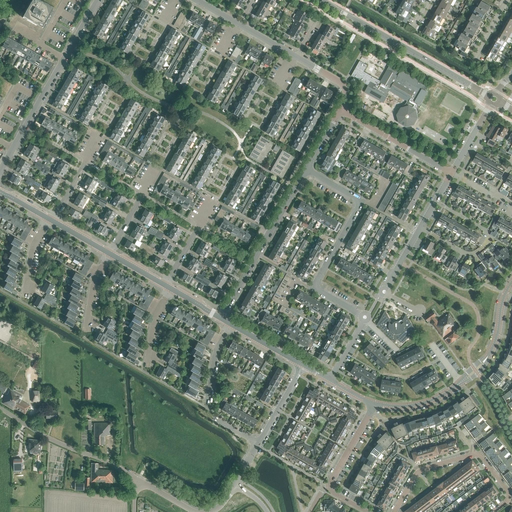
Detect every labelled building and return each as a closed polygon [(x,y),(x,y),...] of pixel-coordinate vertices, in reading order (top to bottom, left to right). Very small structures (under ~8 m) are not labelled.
[(39,26),(41,27),(44,29),(46,24),(44,23),(53,9),(36,0),(32,0),(23,17),(26,18),(28,20),(31,21),(34,23),(36,24),(39,26)] [(241,5),(242,2),(238,0),(232,0),(230,4),(235,7),(236,5),(242,8),(243,6),(241,5)] [(263,2),(271,6),(275,9),(276,8),(274,7),(276,3),(270,0),(267,0),(267,1),(266,0),(264,0),(263,0),(263,1),(263,2)] [(401,0),(398,6),(400,7),(408,12),(410,13),(412,10),(410,9),(411,8),(410,7),(411,5),(403,0),(402,0),(401,0)] [(119,6),(111,1),(108,7),(116,11),(119,6)] [(437,3),(436,6),(438,7),(448,13),(451,6),(450,6),(442,1),(440,4),(439,3),(439,4),(437,3)] [(257,5),(268,11),(271,6),(263,2),(261,4),(260,4),(259,3),(257,5)] [(491,7),(481,2),(478,8),(486,13),(489,15),(491,12),(490,11),(491,10),(489,9),(491,7)] [(259,9),(257,11),(265,16),(268,11),(257,5),(256,7),(258,8),(259,9)] [(108,7),(105,12),(113,17),(116,11),(108,7)] [(408,12),(400,7),(396,13),(399,15),(397,18),(405,23),(409,17),(408,16),(408,15),(407,14),(408,12)] [(444,19),(448,13),(438,7),(437,10),(436,9),(435,10),(434,9),(432,12),(433,13),(443,19),(444,19)] [(486,13),(478,8),(476,8),(473,14),(482,19),(485,21),(486,18),(485,17),(486,16),(484,15),(486,13)] [(295,14),(304,19),(305,16),(308,18),(309,15),(308,15),(306,14),(298,9),(295,14)] [(141,11),(138,17),(146,21),(149,16),(141,11)] [(256,20),(260,22),(261,21),(261,20),(263,20),(265,21),(268,17),(265,16),(257,11),(256,13),(255,13),(253,12),(252,14),(257,17),(256,18),(256,20)] [(16,24),(18,21),(17,21),(20,15),(15,12),(10,20),(16,24)] [(110,22),(113,17),(105,12),(102,18),(110,22)] [(182,22),(181,24),(180,26),(178,29),(178,30),(181,31),(186,22),(193,26),(199,16),(193,13),(189,20),(185,17),(184,18),(183,21),(182,22)] [(439,25),(443,19),(433,13),(432,16),(431,15),(430,16),(429,15),(427,18),(431,20),(439,25)] [(293,19),(295,20),(304,25),(305,23),(303,22),(302,21),(304,19),(295,14),(293,19)] [(470,21),(479,27),(481,27),(483,24),(481,23),(482,22),(481,22),(482,19),(473,14),(469,21),(470,21)] [(193,26),(199,29),(204,19),(199,16),(193,26)] [(143,27),(146,21),(138,17),(135,22),(143,27)] [(107,28),(110,22),(102,18),(99,23),(107,28)] [(293,25),(303,31),(305,29),(303,28),(302,27),(304,25),(295,20),(293,25)] [(440,26),(439,25),(431,20),(429,23),(428,22),(427,23),(426,22),(424,25),(426,26),(435,32),(436,32),(440,26)] [(478,29),(479,27),(470,21),(466,28),(476,33),(478,35),(480,32),(479,31),(479,30),(478,29)] [(140,32),(143,27),(135,22),(132,28),(140,32)] [(207,34),(208,32),(212,34),(216,26),(210,22),(204,32),(207,34)] [(99,23),(96,29),(104,33),(107,28),(99,23)] [(511,33),(511,31),(511,26),(505,23),(504,23),(502,25),(503,26),(502,27),(504,28),(511,33)] [(326,28),(324,31),(332,35),(335,30),(324,24),(323,26),(325,28),(326,28)] [(10,34),(13,29),(7,25),(4,30),(10,34)] [(300,32),(302,33),(303,31),(293,25),(290,30),(298,34),(300,32)] [(431,38),(435,32),(426,26),(424,29),(423,28),(422,29),(421,28),(419,31),(431,38)] [(511,33),(504,28),(502,27),(502,28),(501,28),(499,30),(500,31),(500,32),(508,37),(511,33)] [(136,37),(140,32),(132,28),(129,33),(136,37)] [(462,34),(471,39),(474,41),(476,38),(475,37),(476,36),(474,35),(476,33),(466,28),(462,34)] [(106,34),(104,33),(96,29),(93,34),(100,39),(102,35),(105,37),(106,34)] [(172,29),(168,34),(176,39),(176,38),(180,33),(172,29)] [(287,35),(298,41),(299,38),(297,37),(298,34),(290,30),(287,35)] [(330,40),(332,35),(324,31),(323,33),(322,33),(320,32),(319,34),(327,38),(330,40)] [(497,35),(498,35),(497,37),(505,42),(506,42),(508,37),(500,32),(499,33),(498,33),(497,35)] [(133,43),(136,37),(129,33),(125,38),(133,43)] [(165,40),(173,44),(175,41),(177,42),(179,40),(176,38),(176,39),(168,34),(165,40)] [(315,35),(314,37),(324,43),(327,38),(319,34),(317,36),(315,35)] [(471,39),(462,34),(461,34),(458,40),(459,41),(468,47),(469,47),(471,44),(470,43),(471,42),(469,41),(471,39)] [(12,40),(7,37),(2,47),(6,50),(12,40)] [(322,48),(324,43),(314,37),(312,39),(314,40),(315,41),(314,43),(322,48)] [(496,38),(494,37),(493,39),(494,40),(494,41),(502,46),(505,42),(497,37),(496,37),(496,38)] [(130,48),(133,43),(125,38),(122,44),(130,48)] [(16,43),(12,40),(6,50),(11,52),(16,43)] [(170,50),(170,49),(173,44),(165,40),(162,45),(170,50)] [(459,41),(455,47),(462,51),(459,55),(466,58),(468,55),(467,54),(469,51),(467,50),(468,49),(467,48),(468,47),(459,41)] [(491,45),(491,46),(499,51),(502,46),(494,41),(493,43),(491,42),(490,44),(491,45)] [(193,48),(195,49),(202,54),(205,48),(198,43),(196,42),(193,48)] [(11,52),(15,55),(21,45),(16,43),(11,52)] [(308,47),(313,49),(312,52),(316,55),(318,52),(319,53),(322,48),(314,43),(312,46),(311,45),(310,44),(308,47)] [(127,54),(130,48),(122,44),(119,50),(127,54)] [(25,48),(21,45),(15,55),(20,57),(25,48)] [(170,50),(162,45),(159,50),(167,55),(169,52),(171,53),(172,51),(170,49),(170,50)] [(249,45),(244,54),(246,56),(247,54),(251,56),(255,48),(249,45)] [(489,46),(487,49),(489,49),(488,51),(497,56),(499,51),(491,46),(490,47),(489,46)] [(20,57),(24,60),(29,50),(25,48),(20,57)] [(261,52),(255,48),(251,56),(254,58),(253,60),(255,61),(261,52)] [(191,54),(199,59),(202,54),(195,49),(191,54)] [(34,53),(29,50),(24,60),(28,62),(34,53)] [(159,50),(156,56),(164,60),(167,55),(159,50)] [(498,57),(497,56),(488,51),(487,52),(486,51),(485,53),(486,54),(485,56),(496,62),(498,57)] [(28,62),(33,65),(38,55),(34,53),(28,62)] [(188,60),(196,64),(199,59),(191,54),(188,60)] [(263,65),(264,64),(268,66),(272,58),(266,54),(261,64),(263,65)] [(43,58),(38,55),(33,65),(37,67),(43,58)] [(161,66),(164,60),(156,56),(153,61),(161,66)] [(37,67),(42,70),(47,61),(43,58),(37,67)] [(185,65),(193,70),(196,64),(188,60),(185,65)] [(42,70),(46,73),(52,63),(47,61),(42,70)] [(158,71),(161,66),(153,61),(150,67),(158,71)] [(225,66),(233,71),(236,65),(228,61),(225,66)] [(418,80),(401,70),(400,72),(398,71),(389,66),(380,81),(363,72),(367,65),(360,61),(351,76),(368,86),(364,92),(367,94),(371,96),(372,97),(382,102),(382,103),(384,103),(389,94),(388,94),(390,91),(390,92),(390,91),(407,101),(406,104),(405,104),(405,105),(403,105),(403,108),(401,108),(397,114),(397,115),(397,116),(399,123),(405,127),(406,127),(407,127),(414,125),(417,119),(418,118),(418,117),(417,114),(419,113),(419,112),(418,108),(418,106),(418,104),(420,105),(427,92),(426,92),(428,88),(427,87),(423,85),(422,84),(418,82),(418,80)] [(182,71),(190,75),(193,70),(185,65),(183,64),(182,67),(184,68),(182,71)] [(222,72),(230,76),(233,71),(225,66),(222,72)] [(74,67),(70,73),(78,77),(81,72),(74,67)] [(179,76),(187,81),(190,75),(182,71),(180,69),(177,75),(179,76)] [(227,82),(228,83),(232,77),(230,76),(222,72),(219,77),(227,82)] [(67,78),(75,83),(78,77),(70,73),(67,78)] [(183,86),(187,81),(179,76),(177,75),(175,77),(178,78),(176,82),(174,84),(181,89),(183,86)] [(249,80),(251,81),(259,86),(262,80),(253,75),(249,80)] [(224,87),(227,82),(219,77),(216,83),(224,87)] [(67,78),(64,84),(72,88),(75,83),(67,78)] [(305,87),(307,88),(306,91),(309,93),(315,82),(310,79),(305,87)] [(248,86),(256,91),(259,86),(251,81),(248,86)] [(100,82),(97,88),(105,92),(108,87),(100,82)] [(316,93),(317,93),(321,86),(315,82),(309,93),(315,96),(316,93)] [(213,88),(220,93),(224,87),(216,83),(213,88)] [(69,94),(72,88),(64,84),(61,89),(69,94)] [(245,92),(252,97),(256,91),(248,86),(245,92)] [(105,92),(97,88),(94,93),(102,98),(105,92)] [(220,93),(213,88),(210,94),(217,98),(220,93)] [(66,99),(69,94),(61,89),(58,94),(66,99)] [(329,104),(332,98),(330,97),(333,92),(326,89),(320,99),(329,104)] [(245,92),(241,97),(249,102),(252,97),(245,92)] [(89,98),(91,99),(99,103),(102,98),(94,93),(92,97),(91,96),(89,98)] [(63,104),(66,99),(58,94),(55,100),(63,104)] [(210,94),(206,99),(214,104),(217,98),(210,94)] [(286,94),(283,99),(291,104),(294,98),(286,94)] [(246,107),(249,102),(241,97),(238,103),(246,107)] [(91,99),(88,104),(96,109),(99,103),(91,99)] [(280,105),(288,109),(291,104),(283,99),(280,105)] [(59,110),(63,104),(55,100),(52,106),(59,110)] [(127,105),(135,110),(139,104),(131,100),(127,105)] [(243,113),(246,107),(238,103),(235,108),(243,113)] [(92,114),(96,109),(88,104),(85,110),(92,114)] [(135,110),(127,105),(124,111),(132,115),(134,116),(135,114),(134,113),(135,110)] [(276,110),(285,115),(288,109),(280,105),(276,110)] [(240,119),(243,113),(235,108),(232,114),(240,119)] [(310,114),(318,119),(321,113),(313,109),(310,114)] [(85,110),(81,115),(89,120),(92,114),(85,110)] [(273,116),(281,120),(285,115),(276,110),(273,116)] [(121,116),(129,121),(132,115),(124,111),(121,116)] [(306,120),(314,124),(318,119),(310,114),(306,120)] [(86,125),(89,120),(81,115),(80,118),(78,117),(76,120),(86,125)] [(154,120),(161,125),(165,119),(157,115),(154,120)] [(126,126),(129,121),(121,116),(118,122),(126,126)] [(270,121),(278,126),(281,120),(273,116),(270,121)] [(40,125),(46,128),(50,121),(45,117),(40,125)] [(150,126),(158,130),(161,125),(154,120),(150,126)] [(303,125),(311,130),(314,124),(306,120),(303,125)] [(56,124),(50,121),(46,128),(52,131),(56,124)] [(270,121),(267,127),(275,131),(278,126),(270,121)] [(123,132),(126,126),(118,122),(115,127),(123,132)] [(61,127),(56,124),(52,131),(57,135),(61,127)] [(300,131),(308,135),(311,130),(303,125),(300,131)] [(147,131),(155,136),(158,130),(150,126),(147,131)] [(339,133),(347,138),(349,139),(351,137),(349,135),(350,133),(347,131),(348,129),(343,126),(339,133)] [(496,128),(493,126),(490,131),(498,135),(496,138),(502,141),(505,135),(506,135),(507,133),(508,130),(501,126),(499,128),(496,126),(496,128)] [(67,130),(61,127),(57,135),(63,138),(67,130)] [(120,137),(123,132),(115,127),(112,133),(120,137)] [(277,133),(275,131),(267,127),(266,129),(265,128),(263,132),(264,132),(274,138),(277,133)] [(72,133),(67,130),(63,138),(68,141),(72,133)] [(74,131),(72,133),(68,141),(74,144),(78,136),(75,134),(76,132),(74,131)] [(142,136),(152,141),(155,136),(147,131),(146,134),(144,133),(143,134),(142,136)] [(297,136),(305,141),(308,135),(300,131),(297,136)] [(490,131),(486,137),(490,139),(487,144),(493,147),(496,142),(495,141),(496,138),(498,135),(490,131)] [(195,136),(187,132),(184,137),(192,142),(195,136)] [(116,143),(120,137),(112,133),(108,138),(116,143)] [(336,139),(344,143),(347,138),(339,133),(336,139)] [(141,142),(149,147),(152,141),(142,136),(139,141),(141,142)] [(260,136),(258,140),(270,147),(272,143),(260,136)] [(297,136),(294,142),(302,146),(305,141),(297,136)] [(192,142),(184,137),(181,143),(189,147),(192,142)] [(357,146),(365,151),(370,143),(364,140),(361,138),(358,144),(357,146)] [(333,144),(341,149),(344,143),(336,139),(333,144)] [(268,151),(270,147),(258,140),(256,144),(268,151)] [(146,152),(149,147),(141,142),(138,148),(146,152)] [(299,152),(302,146),(294,142),(291,148),(299,152)] [(186,153),(189,147),(181,143),(178,148),(186,153)] [(218,147),(212,143),(208,151),(210,152),(218,157),(221,151),(217,149),(218,147)] [(375,146),(370,143),(365,151),(364,154),(366,155),(368,152),(371,154),(375,146)] [(30,144),(27,150),(35,154),(37,155),(40,150),(30,144)] [(265,155),(268,151),(256,144),(253,149),(265,155)] [(341,149),(333,144),(330,150),(338,154),(341,149)] [(381,149),(379,148),(375,146),(371,154),(376,157),(381,149)] [(146,152),(138,148),(135,153),(143,158),(146,152)] [(178,148),(175,154),(183,158),(186,153),(178,148)] [(265,155),(253,149),(251,153),(263,160),(265,155)] [(386,153),(381,149),(376,157),(375,159),(378,161),(379,159),(381,160),(380,163),(383,165),(388,157),(385,155),(386,153)] [(35,154),(27,150),(23,155),(34,161),(37,155),(35,154)] [(282,150),(279,155),(292,161),(294,157),(282,150)] [(330,150),(327,155),(335,160),(338,154),(330,150)] [(205,157),(207,158),(215,162),(218,157),(210,152),(208,155),(206,154),(205,157)] [(261,164),(263,160),(251,153),(249,157),(261,164)] [(477,165),(482,156),(477,153),(472,162),(477,165)] [(108,164),(112,157),(107,154),(105,157),(102,162),(103,162),(104,162),(108,164)] [(180,164),(183,158),(175,154),(172,159),(180,164)] [(114,155),(112,157),(108,164),(114,167),(118,160),(119,158),(114,155)] [(277,159),(289,166),(292,161),(279,155),(277,159)] [(337,161),(335,160),(327,155),(324,161),(332,165),(334,166),(337,161)] [(392,156),(387,163),(393,167),(397,159),(392,156)] [(487,159),(482,156),(477,165),(482,167),(487,159)] [(118,160),(114,167),(113,168),(119,171),(119,170),(123,163),(125,160),(119,157),(119,158),(118,160)] [(204,163),(212,168),(215,162),(207,158),(204,163)] [(485,169),(486,170),(491,161),(492,161),(487,158),(487,159),(482,167),(481,169),(484,171),(485,170),(485,169)] [(26,169),(28,171),(31,165),(21,159),(18,165),(26,170),(26,169)] [(176,169),(180,164),(172,159),(168,165),(176,169)] [(275,163),(287,170),(289,166),(277,159),(275,163)] [(397,171),(398,170),(403,162),(397,159),(393,167),(395,168),(394,169),(397,171)] [(58,160),(55,166),(65,172),(69,166),(61,162),(58,160)] [(334,166),(332,165),(324,161),(321,166),(322,167),(321,169),(325,171),(326,169),(330,172),(334,166)] [(486,170),(491,173),(494,167),(496,164),(491,161),(486,170)] [(408,165),(403,162),(398,170),(397,171),(403,174),(406,176),(408,172),(411,167),(408,165)] [(123,163),(119,170),(125,173),(129,166),(123,163)] [(209,173),(212,168),(204,163),(201,169),(209,173)] [(275,163),(272,167),(284,174),(287,170),(275,163)] [(129,166),(125,173),(130,177),(130,176),(132,177),(136,171),(134,170),(131,168),(133,166),(130,164),(129,166)] [(496,164),(494,167),(491,173),(496,175),(501,167),(496,164)] [(26,169),(26,170),(18,165),(14,171),(23,176),(22,178),(26,180),(28,177),(25,176),(28,171),(26,169)] [(168,165),(165,170),(173,175),(176,169),(168,165)] [(252,173),(253,170),(245,165),(242,171),(250,175),(253,177),(254,174),(252,173)] [(55,166),(52,171),(54,172),(54,173),(62,177),(65,172),(55,166)] [(282,178),(284,174),(272,167),(270,172),(282,178)] [(501,167),(496,175),(495,177),(501,180),(502,177),(501,177),(506,170),(501,167)] [(342,179),(348,182),(352,174),(347,171),(348,170),(345,168),(343,172),(340,177),(342,178),(342,179)] [(201,169),(197,174),(206,179),(209,173),(201,169)] [(386,172),(381,169),(378,174),(383,177),(386,172)] [(249,178),(250,175),(242,171),(239,176),(249,182),(251,180),(249,178)] [(416,177),(419,178),(427,183),(430,177),(422,173),(420,176),(418,175),(416,177)] [(202,184),(206,179),(197,174),(194,179),(202,184)] [(352,174),(348,182),(353,185),(358,177),(352,174)] [(9,181),(17,185),(20,180),(12,175),(9,181)] [(358,177),(353,185),(359,188),(365,178),(359,175),(358,177)] [(249,182),(239,176),(236,182),(244,186),(247,181),(249,182)] [(48,179),(47,181),(49,183),(48,183),(57,187),(60,182),(52,177),(50,180),(48,179)] [(89,178),(85,183),(93,188),(96,182),(89,178)] [(366,181),(367,179),(365,178),(359,188),(364,191),(369,183),(366,181)] [(427,183),(419,178),(416,184),(424,189),(427,183)] [(199,190),(202,184),(194,179),(191,185),(199,190)] [(280,185),(272,180),(269,186),(277,190),(278,191),(279,189),(278,188),(279,188),(280,186),(280,185)] [(47,181),(43,187),(45,188),(53,193),(57,187),(48,183),(49,183),(47,181)] [(241,192),(244,186),(236,182),(233,187),(241,192)] [(90,193),(93,188),(85,183),(82,189),(90,193)] [(165,183),(165,184),(163,186),(162,189),(160,193),(159,193),(165,196),(169,189),(166,187),(168,184),(165,183)] [(374,186),(369,183),(364,191),(370,194),(374,186)] [(421,194),(424,189),(416,184),(413,189),(421,194)] [(277,190),(269,186),(266,191),(274,196),(277,190)] [(457,199),(458,197),(463,189),(458,186),(456,191),(454,190),(452,194),(453,195),(453,196),(457,199)] [(238,197),(241,192),(233,187),(230,193),(238,197)] [(165,196),(170,199),(174,192),(169,189),(165,196)] [(413,189),(409,195),(417,200),(421,194),(413,189)] [(458,197),(463,200),(468,191),(463,189),(458,197)] [(175,191),(174,192),(170,199),(170,200),(175,203),(176,202),(180,195),(181,194),(180,193),(180,192),(177,190),(176,191),(175,191)] [(40,198),(48,203),(51,197),(40,191),(37,196),(40,198)] [(274,196),(266,191),(263,197),(271,201),(272,200),(272,199),(273,199),(274,197),(273,196),(274,196)] [(473,194),(468,191),(463,200),(468,203),(473,194)] [(80,193),(77,199),(84,203),(88,198),(80,193)] [(230,193),(227,198),(235,203),(238,197),(230,193)] [(114,199),(114,200),(122,204),(125,198),(117,194),(114,199)] [(477,197),(473,194),(468,203),(472,205),(477,197)] [(181,205),(185,198),(180,195),(176,202),(181,205)] [(414,205),(417,200),(409,195),(406,200),(414,205)] [(186,210),(187,209),(191,202),(192,199),(189,197),(187,196),(185,198),(181,205),(183,207),(186,210)] [(263,197),(260,202),(267,207),(271,201),(263,197)] [(476,209),(477,208),(482,199),(477,197),(472,205),(472,207),(476,209)] [(119,210),(122,204),(114,200),(114,199),(112,198),(109,204),(111,205),(119,210)] [(232,208),(235,203),(227,198),(224,204),(232,208)] [(81,209),(84,203),(77,199),(73,204),(81,209)] [(487,202),(482,199),(477,208),(482,211),(487,202)] [(403,206),(411,210),(414,205),(406,200),(405,204),(402,202),(401,205),(403,206)] [(487,201),(487,202),(482,211),(487,213),(491,205),(492,204),(487,201)] [(264,212),(267,207),(260,202),(256,207),(264,212)] [(301,202),(297,210),(302,213),(306,205),(301,202)] [(312,208),(306,205),(302,213),(307,216),(312,208)] [(487,213),(491,216),(496,207),(491,205),(487,213)] [(403,206),(400,211),(408,216),(411,210),(403,206)] [(2,208),(0,210),(0,216),(2,218),(8,208),(6,207),(4,209),(2,208)] [(261,217),(264,212),(256,207),(253,213),(261,217)] [(368,209),(365,214),(373,219),(376,213),(377,211),(369,207),(368,209)] [(2,218),(8,221),(12,214),(10,212),(10,210),(8,208),(2,218)] [(307,216),(312,219),(317,211),(312,208),(307,216)] [(77,215),(78,213),(71,209),(68,214),(75,219),(77,219),(78,219),(79,217),(79,216),(77,215)] [(108,209),(105,215),(113,219),(116,214),(108,209)] [(153,214),(145,210),(142,215),(150,220),(153,214)] [(322,214),(317,211),(312,219),(317,221),(322,214)] [(405,222),(408,216),(400,211),(398,215),(396,213),(395,216),(405,222)] [(14,215),(12,214),(8,221),(13,224),(18,214),(16,213),(14,215)] [(258,223),(261,217),(253,213),(250,219),(258,223)] [(20,215),(18,214),(13,224),(18,227),(22,220),(20,218),(20,215)] [(327,216),(322,214),(317,221),(323,224),(327,216)] [(373,219),(365,214),(362,219),(370,224),(373,219)] [(441,228),(442,226),(443,223),(447,217),(442,214),(439,219),(438,219),(436,222),(438,222),(436,226),(441,228)] [(110,225),(113,219),(105,215),(102,220),(110,225)] [(147,226),(150,220),(142,215),(139,221),(147,226)] [(332,219),(327,216),(323,224),(328,227),(332,219)] [(219,227),(225,230),(229,223),(230,222),(227,220),(226,219),(224,217),(219,227)] [(447,217),(443,223),(442,226),(447,229),(452,220),(447,217)] [(500,229),(504,222),(505,220),(500,218),(498,220),(496,219),(493,225),(500,229)] [(25,228),(26,225),(29,220),(27,219),(25,221),(22,220),(18,227),(23,230),(25,228)] [(290,222),(289,221),(286,226),(294,231),(297,226),(295,224),(296,223),(297,222),(296,222),(297,222),(292,219),(291,220),(290,222)] [(335,221),(332,219),(328,227),(333,230),(337,232),(341,224),(335,221)] [(362,219),(359,225),(367,229),(369,230),(372,225),(370,224),(362,219)] [(447,229),(451,231),(457,222),(452,219),(452,220),(447,229)] [(505,220),(504,222),(500,229),(504,232),(509,223),(505,220)] [(451,231),(456,234),(461,225),(456,223),(457,222),(451,231)] [(234,226),(229,223),(225,230),(230,233),(234,226)] [(394,223),(391,229),(399,233),(402,228),(394,223)] [(107,229),(99,225),(96,230),(104,235),(107,229)] [(136,225),(133,231),(141,235),(143,236),(146,231),(144,230),(136,225)] [(168,230),(171,232),(179,236),(182,231),(174,226),(171,225),(168,230)] [(359,225),(356,230),(364,234),(367,229),(359,225)] [(466,228),(461,225),(456,234),(461,237),(463,233),(466,228)] [(240,229),(234,226),(230,233),(236,236),(240,229)] [(294,231),(286,226),(283,232),(291,236),(294,231)] [(241,227),(240,229),(236,236),(241,239),(245,232),(243,231),(244,228),(241,227)] [(466,228),(463,233),(461,237),(465,239),(470,231),(466,228)] [(399,233),(391,229),(388,234),(396,239),(399,233)] [(248,234),(249,231),(247,230),(245,232),(241,239),(247,243),(248,240),(250,241),(253,237),(251,236),(251,235),(248,234)] [(361,239),(364,234),(356,230),(353,235),(361,239)] [(138,241),(141,235),(133,231),(130,236),(137,240),(135,243),(140,245),(142,243),(138,241)] [(465,239),(470,242),(475,233),(470,231),(465,239)] [(175,242),(179,236),(171,232),(167,237),(175,242)] [(283,232),(280,237),(288,241),(291,236),(283,232)] [(480,235),(476,233),(475,232),(475,233),(470,242),(475,245),(480,235)] [(388,234),(385,239),(393,244),(396,239),(388,234)] [(328,240),(323,237),(322,237),(319,235),(319,236),(318,237),(319,237),(319,238),(316,243),(324,248),(327,243),(326,242),(327,241),(328,240)] [(353,235),(350,240),(358,245),(361,239),(353,235)] [(52,237),(48,244),(53,247),(59,237),(57,236),(55,238),(52,237)] [(61,238),(59,237),(53,247),(58,250),(63,242),(60,241),(61,238)] [(285,247),(288,241),(280,237),(277,242),(285,247)] [(13,245),(21,250),(23,251),(24,248),(20,246),(22,242),(14,238),(11,243),(9,242),(8,243),(13,245)] [(385,239),(382,245),(390,249),(393,244),(385,239)] [(127,241),(126,240),(125,242),(126,243),(124,246),(124,247),(132,251),(134,248),(136,249),(138,247),(139,247),(140,245),(135,243),(134,245),(127,241)] [(355,250),(358,245),(350,240),(346,248),(352,252),(356,253),(357,251),(355,250)] [(434,243),(428,240),(425,246),(423,245),(420,249),(422,250),(432,256),(435,250),(431,248),(434,243)] [(173,246),(165,241),(162,247),(170,252),(173,246)] [(65,244),(63,242),(58,250),(63,253),(69,243),(67,242),(65,244)] [(202,242),(198,247),(206,252),(210,246),(202,242)] [(282,252),(285,247),(277,242),(274,247),(282,252)] [(63,253),(69,256),(73,248),(71,247),(71,244),(69,243),(63,253)] [(313,249),(321,253),(324,248),(316,243),(316,244),(314,243),(313,245),(314,246),(313,249)] [(390,249),(382,245),(380,244),(377,249),(379,250),(387,254),(390,249)] [(10,250),(7,249),(7,250),(11,252),(20,257),(22,258),(23,256),(19,253),(21,250),(13,245),(10,250)] [(170,252),(162,247),(159,245),(156,251),(166,257),(170,252)] [(203,257),(206,252),(198,247),(195,253),(203,257)] [(279,257),(282,252),(274,247),(271,253),(279,257)] [(446,250),(440,247),(434,257),(444,263),(447,257),(443,254),(446,250)] [(76,250),(73,248),(69,256),(74,259),(80,249),(78,248),(76,250)] [(504,249),(503,248),(501,250),(499,248),(493,253),(498,259),(501,257),(504,260),(509,256),(508,254),(509,252),(509,251),(507,249),(506,248),(504,249)] [(80,249),(74,259),(79,262),(83,254),(81,253),(82,250),(80,249)] [(310,254),(318,258),(321,253),(313,249),(310,254)] [(384,260),(387,254),(379,250),(376,255),(384,260)] [(18,260),(20,257),(11,252),(8,258),(6,256),(6,257),(10,260),(18,265),(20,266),(22,263),(18,260)] [(276,263),(279,257),(271,253),(268,258),(276,263)] [(79,262),(84,265),(86,263),(88,260),(90,255),(88,254),(86,256),(83,254),(79,262)] [(318,258),(310,254),(307,259),(315,264),(318,258)] [(384,260),(376,255),(374,254),(370,261),(370,262),(373,263),(373,264),(378,266),(380,264),(381,265),(384,260)] [(491,266),(493,269),(499,265),(492,256),(491,255),(489,257),(486,259),(485,258),(482,260),(482,261),(488,268),(491,266)] [(455,263),(458,259),(451,256),(445,266),(452,269),(455,271),(458,265),(455,263)] [(156,257),(153,263),(161,267),(164,262),(156,257)] [(193,257),(190,263),(198,268),(199,269),(201,270),(202,267),(199,265),(201,262),(193,257)] [(236,262),(228,257),(225,263),(233,267),(236,262)] [(347,262),(341,258),(337,266),(342,269),(347,262)] [(307,259),(304,264),(312,269),(315,264),(307,259)] [(7,265),(5,264),(4,265),(9,267),(17,272),(19,273),(21,270),(16,268),(18,265),(10,260),(7,265)] [(347,262),(342,269),(347,272),(352,264),(347,262)] [(353,262),(352,264),(347,272),(347,273),(352,276),(353,275),(357,267),(358,265),(353,262)] [(475,270),(474,271),(474,273),(475,273),(476,272),(481,278),(486,274),(484,270),(486,269),(481,262),(476,266),(477,268),(475,270)] [(199,269),(198,268),(190,263),(186,269),(194,273),(196,270),(198,271),(199,269)] [(233,267),(225,263),(222,268),(226,270),(225,271),(230,274),(233,269),(232,269),(233,267)] [(460,265),(456,272),(465,277),(470,266),(464,263),(463,266),(460,265)] [(265,264),(261,270),(269,275),(273,269),(275,267),(268,264),(267,266),(265,264)] [(309,274),(312,269),(304,264),(301,270),(309,274)] [(15,275),(17,272),(9,267),(6,272),(4,271),(3,272),(8,275),(16,279),(19,281),(21,278),(18,276),(18,277),(15,275)] [(357,267),(353,275),(358,278),(362,270),(357,267)] [(269,275),(261,270),(258,276),(266,280),(269,275)] [(305,281),(309,274),(301,270),(297,277),(305,281)] [(358,278),(363,281),(368,273),(362,270),(358,278)] [(113,271),(109,279),(114,282),(120,272),(118,271),(116,273),(113,271)] [(122,273),(120,272),(114,282),(119,285),(124,277),(121,276),(122,273)] [(82,281),(84,277),(75,273),(72,278),(70,277),(69,278),(72,279),(74,280),(82,285),(84,286),(86,283),(82,281)] [(182,275),(183,275),(181,279),(189,283),(190,284),(193,279),(192,278),(184,273),(183,273),(182,275)] [(214,277),(216,278),(224,283),(227,277),(219,273),(217,276),(216,275),(214,277)] [(373,276),(368,273),(363,281),(368,284),(370,285),(375,278),(373,276)] [(5,280),(3,279),(2,280),(7,282),(15,287),(17,288),(18,285),(14,283),(16,279),(8,275),(5,280)] [(266,280),(258,276),(255,281),(263,286),(265,287),(268,281),(266,280)] [(128,277),(126,279),(124,277),(119,285),(125,288),(130,278),(128,277)] [(132,279),(130,278),(125,288),(130,291),(134,283),(132,282),(132,279)] [(221,288),(224,283),(216,278),(213,284),(221,288)] [(72,279),(68,285),(73,288),(81,292),(83,293),(84,291),(80,288),(82,285),(74,280),(72,279)] [(255,281),(252,286),(260,291),(263,286),(255,281)] [(13,290),(15,287),(7,282),(4,287),(1,286),(1,287),(15,295),(17,292),(13,290)] [(53,286),(46,282),(42,291),(47,293),(45,296),(56,303),(57,299),(49,294),(53,286)] [(139,283),(137,285),(134,283),(130,291),(135,294),(141,284),(139,283)] [(143,285),(141,284),(135,294),(140,297),(145,289),(142,288),(143,285)] [(260,291),(252,286),(249,292),(257,296),(259,293),(261,294),(262,292),(260,291)] [(208,287),(205,293),(207,294),(215,299),(218,293),(210,288),(208,287)] [(79,296),(81,292),(73,288),(70,293),(67,291),(67,292),(71,295),(80,300),(81,301),(83,298),(79,296)] [(146,300),(147,297),(149,294),(151,290),(149,289),(147,291),(145,289),(140,297),(145,300),(146,300)] [(302,292),(298,290),(295,295),(297,296),(295,299),(301,303),(305,295),(301,292),(302,292)] [(257,296),(249,292),(246,297),(254,302),(256,303),(258,299),(256,298),(257,296)] [(70,302),(78,307),(80,308),(82,305),(78,303),(80,300),(71,295),(69,300),(66,299),(66,300),(70,302)] [(301,303),(306,306),(311,298),(310,297),(310,296),(307,295),(305,295),(301,303)] [(55,307),(56,303),(45,296),(43,299),(38,297),(33,305),(41,309),(45,302),(55,307)] [(254,302),(246,297),(242,303),(250,307),(254,302)] [(311,298),(306,306),(309,308),(308,310),(310,311),(312,309),(316,301),(311,298)] [(316,301),(312,309),(317,312),(322,304),(316,301)] [(76,310),(78,307),(70,302),(67,307),(65,306),(64,307),(67,308),(77,314),(79,315),(80,313),(76,310)] [(247,313),(250,307),(242,303),(239,308),(238,310),(246,315),(247,313)] [(327,307),(322,304),(317,312),(323,315),(322,316),(325,317),(326,314),(329,309),(327,307)] [(171,312),(170,314),(175,317),(181,307),(179,306),(177,308),(175,306),(174,307),(171,312)] [(183,308),(181,307),(175,317),(181,320),(185,312),(183,311),(183,308)] [(75,317),(77,314),(67,308),(63,314),(68,317),(76,322),(78,323),(79,320),(75,317)] [(131,313),(135,315),(143,320),(145,321),(146,318),(142,315),(144,312),(136,308),(133,313),(131,311),(131,313)] [(266,324),(271,316),(265,313),(266,312),(263,310),(262,314),(261,314),(258,319),(261,320),(261,321),(266,324)] [(400,323),(399,322),(398,322),(397,321),(396,321),(395,322),(394,322),(393,323),(392,323),(385,311),(377,325),(395,342),(396,339),(403,343),(415,330),(406,314),(401,323),(400,323)] [(455,328),(457,326),(455,323),(456,322),(449,313),(438,321),(434,317),(436,316),(433,311),(425,318),(428,322),(430,320),(443,337),(455,328)] [(181,320),(186,323),(192,313),(190,312),(188,314),(185,312),(181,320)] [(194,314),(192,313),(186,323),(191,326),(195,318),(193,317),(194,314)] [(345,325),(350,318),(342,313),(341,315),(339,314),(335,319),(345,325)] [(141,323),(143,320),(135,315),(132,320),(130,319),(129,320),(134,322),(141,327),(144,328),(145,325),(141,323)] [(276,319),(271,316),(266,324),(272,327),(276,319)] [(74,325),(76,322),(68,317),(65,322),(63,321),(62,322),(76,330),(78,327),(74,325)] [(108,317),(103,326),(108,329),(106,332),(117,338),(118,334),(113,331),(116,326),(113,324),(115,321),(108,317)] [(198,320),(195,318),(191,326),(196,329),(202,319),(200,317),(198,320)] [(277,330),(278,330),(282,322),(283,321),(278,317),(276,319),(272,327),(274,328),(274,329),(277,331),(277,330)] [(196,329),(201,332),(206,324),(203,323),(204,320),(202,319),(196,329)] [(342,331),(345,325),(335,319),(332,325),(335,326),(342,331)] [(131,328),(129,326),(128,327),(130,329),(140,334),(142,335),(144,333),(140,330),(141,327),(134,322),(131,328)] [(208,332),(210,329),(212,325),(210,324),(208,326),(206,324),(201,332),(206,335),(207,335),(208,332)] [(283,333),(289,337),(293,329),(287,325),(287,326),(285,325),(281,332),(283,333)] [(339,336),(342,331),(335,326),(331,332),(339,336)] [(296,330),(293,329),(289,337),(288,337),(291,339),(292,338),(294,340),(299,332),(300,329),(297,328),(296,330)] [(138,337),(140,334),(130,329),(128,332),(130,334),(130,335),(127,334),(127,335),(131,337),(139,342),(141,343),(143,340),(138,337)] [(336,342),(339,336),(331,332),(329,331),(328,333),(330,334),(328,337),(336,342)] [(451,335),(454,340),(460,336),(457,331),(451,335)] [(117,343),(117,338),(106,332),(105,335),(100,332),(95,340),(101,344),(106,337),(117,343)] [(294,340),(300,343),(304,335),(299,332),(294,340)] [(311,342),(312,338),(311,338),(312,336),(306,332),(304,335),(300,343),(299,344),(305,347),(305,346),(307,347),(308,347),(311,342)] [(454,340),(451,335),(445,340),(448,345),(454,340)] [(137,345),(139,342),(131,337),(128,342),(126,341),(126,342),(130,345),(136,348),(138,349),(140,350),(141,347),(137,345)] [(333,347),(336,342),(328,337),(325,343),(333,347)] [(228,349),(233,352),(235,348),(237,344),(232,341),(228,349)] [(330,353),(333,347),(325,343),(323,341),(322,344),(324,345),(322,348),(330,353)] [(197,342),(197,343),(194,348),(192,346),(191,347),(196,350),(204,354),(206,355),(208,353),(203,350),(205,347),(197,342)] [(237,344),(235,348),(233,352),(238,355),(242,347),(237,344)] [(138,349),(136,348),(130,345),(127,350),(125,349),(127,351),(129,352),(136,356),(139,357),(140,355),(136,352),(138,349)] [(248,350),(244,348),(242,347),(238,355),(244,358),(248,350)] [(320,347),(317,352),(327,358),(330,353),(322,348),(320,347)] [(378,350),(375,348),(372,351),(369,354),(372,358),(379,351),(378,350)] [(169,363),(167,367),(180,374),(181,367),(173,362),(172,362),(174,359),(175,359),(176,356),(177,353),(170,349),(169,352),(164,361),(169,363)] [(372,358),(375,361),(382,354),(380,352),(381,351),(379,349),(378,350),(379,351),(372,358)] [(202,358),(204,354),(196,350),(193,355),(191,354),(190,355),(195,357),(203,362),(205,363),(206,360),(202,358)] [(249,361),(253,353),(248,350),(244,358),(249,361)] [(407,351),(408,353),(409,352),(413,361),(418,359),(416,354),(413,350),(410,352),(409,350),(407,351)] [(134,360),(136,356),(129,352),(127,351),(124,356),(123,357),(137,365),(139,362),(134,360)] [(408,353),(405,354),(409,363),(413,361),(409,352),(408,353)] [(253,353),(249,361),(254,364),(258,356),(253,353)] [(375,361),(379,364),(385,358),(384,357),(382,354),(375,361)] [(398,356),(399,357),(401,357),(405,365),(409,363),(405,354),(402,356),(401,354),(398,356)] [(384,357),(385,358),(379,364),(382,368),(389,361),(386,359),(388,357),(386,355),(384,357)] [(258,356),(254,364),(259,367),(264,359),(258,356)] [(201,365),(203,362),(195,357),(192,362),(190,361),(189,362),(194,365),(202,369),(204,370),(205,367),(201,365)] [(401,357),(399,357),(396,359),(400,367),(405,365),(401,357)] [(502,359),(502,363),(501,364),(509,369),(511,367),(511,365),(511,363),(504,359),(502,359)] [(501,364),(499,364),(499,367),(498,369),(506,374),(506,375),(507,375),(509,374),(507,373),(507,372),(510,371),(509,369),(501,364)] [(200,372),(202,369),(194,365),(191,370),(189,369),(188,370),(192,372),(201,376),(202,378),(204,375),(200,372)] [(156,375),(163,379),(168,371),(180,378),(181,374),(167,367),(166,369),(161,367),(156,375)] [(351,371),(350,373),(355,376),(357,371),(352,368),(350,367),(349,370),(351,371)] [(360,367),(357,371),(355,376),(359,378),(364,370),(363,369),(360,367)] [(368,372),(365,370),(366,369),(364,367),(363,369),(364,370),(359,378),(363,380),(368,372)] [(275,373),(282,377),(285,372),(278,368),(275,373)] [(504,377),(507,376),(506,375),(506,374),(498,369),(498,368),(496,368),(496,372),(495,373),(502,379),(504,377)] [(187,377),(189,378),(199,384),(201,385),(203,382),(199,380),(201,376),(192,372),(189,377),(187,376),(187,377)] [(368,383),(372,375),(371,374),(368,372),(363,380),(368,383)] [(372,372),(371,374),(372,375),(368,383),(372,385),(377,377),(374,375),(375,374),(372,372)] [(503,380),(502,379),(495,373),(493,372),(493,373),(492,373),(490,375),(491,375),(490,376),(490,378),(491,378),(490,379),(493,384),(495,382),(497,385),(499,386),(503,382),(503,380)] [(272,378),(279,382),(282,377),(275,373),(272,378)] [(421,375),(422,377),(423,376),(428,384),(432,382),(430,378),(427,373),(424,375),(423,373),(421,375)] [(436,377),(438,376),(437,373),(435,374),(430,378),(432,382),(437,378),(436,377)] [(428,384),(423,376),(422,377),(419,378),(424,387),(428,384)] [(197,387),(199,384),(189,378),(186,384),(190,386),(198,391),(200,392),(202,390),(197,387)] [(269,383),(276,388),(279,382),(272,378),(269,383)] [(413,380),(414,382),(415,381),(420,389),(424,387),(419,378),(416,380),(415,378),(413,380)] [(420,389),(415,381),(414,382),(411,383),(415,392),(420,389)] [(276,388),(269,383),(266,389),(273,393),(276,388)] [(196,394),(198,391),(190,386),(187,392),(185,391),(184,392),(199,400),(200,397),(196,394)] [(314,398),(317,399),(321,393),(314,388),(312,391),(314,398)] [(505,400),(510,397),(511,399),(511,388),(502,396),(505,400)] [(266,389),(263,394),(270,398),(273,393),(266,389)] [(13,408),(25,414),(29,406),(20,401),(23,397),(10,390),(2,403),(13,409),(13,408)] [(306,397),(312,401),(314,398),(312,391),(309,390),(305,397),(306,397)] [(36,401),(36,403),(40,403),(40,391),(32,391),(32,401),(36,401)] [(317,399),(316,401),(321,404),(322,404),(326,396),(321,393),(317,399)] [(267,403),(270,398),(263,394),(260,399),(267,403)] [(473,394),(471,395),(478,406),(481,404),(473,394)] [(326,396),(322,404),(321,404),(327,407),(331,399),(326,396)] [(306,397),(303,402),(311,407),(314,402),(312,401),(306,397)] [(459,404),(463,410),(466,414),(470,412),(469,411),(472,408),(473,409),(477,407),(469,397),(465,399),(463,397),(461,399),(463,401),(459,404)] [(327,407),(332,410),(337,402),(331,399),(327,407)] [(219,406),(222,408),(221,410),(227,413),(232,404),(230,403),(229,405),(226,403),(226,402),(223,400),(219,406)] [(459,404),(457,401),(454,404),(453,405),(458,414),(459,413),(463,410),(459,404)] [(308,412),(311,407),(303,402),(300,408),(308,412)] [(332,410),(337,413),(342,405),(337,402),(332,410)] [(232,404),(227,413),(232,416),(236,409),(237,406),(232,403),(232,404)] [(342,405),(337,413),(342,416),(344,414),(343,414),(347,408),(342,405)] [(453,417),(458,414),(453,405),(449,407),(450,407),(448,408),(453,417)] [(347,408),(343,414),(344,414),(347,416),(353,414),(354,412),(347,407),(347,408)] [(300,408),(297,413),(305,417),(308,412),(300,408)] [(443,411),(447,420),(453,417),(448,408),(444,409),(445,410),(443,411)] [(236,409),(232,416),(237,419),(241,412),(236,409)] [(53,418),(53,419),(57,419),(57,410),(52,411),(52,413),(45,413),(46,419),(53,418)] [(441,422),(447,420),(443,411),(443,410),(439,412),(438,413),(441,422)] [(241,412),(237,419),(242,422),(246,415),(241,412)] [(305,417),(297,413),(294,418),(302,423),(305,417)] [(436,424),(441,422),(438,413),(437,413),(434,414),(434,415),(432,415),(432,416),(436,425),(436,424)] [(347,416),(345,419),(351,423),(356,416),(353,414),(347,416)] [(470,434),(471,432),(480,425),(478,422),(482,417),(479,414),(465,424),(469,430),(468,431),(470,434)] [(246,415),(242,422),(248,425),(252,418),(246,415)] [(427,417),(429,427),(430,426),(436,425),(432,416),(432,415),(428,416),(429,417),(427,417)] [(424,428),(429,427),(427,417),(423,418),(422,419),(421,419),(424,428)] [(252,418),(248,425),(253,428),(257,421),(252,418)] [(351,423),(345,419),(343,418),(340,423),(348,428),(351,423)] [(417,420),(415,420),(418,429),(424,428),(421,419),(422,419),(421,418),(417,419),(417,420)] [(413,431),(418,429),(415,420),(415,419),(411,421),(409,422),(413,431)] [(293,420),(290,425),(298,430),(301,425),(293,420)] [(405,424),(403,425),(407,433),(408,433),(413,431),(409,422),(409,421),(405,423),(405,424)] [(408,433),(407,433),(403,425),(403,423),(398,425),(397,422),(394,424),(395,426),(391,429),(397,440),(401,438),(400,437),(404,435),(404,436),(408,434),(408,433)] [(485,422),(480,425),(471,432),(475,437),(474,439),(476,441),(486,434),(484,430),(488,425),(485,422)] [(93,423),(94,445),(104,445),(104,436),(110,436),(109,423),(93,423)] [(348,428),(340,423),(337,429),(345,433),(348,428)] [(295,435),(298,430),(290,425),(287,430),(295,435)] [(345,433),(337,429),(334,434),(342,439),(345,433)] [(287,430),(284,436),(292,440),(295,435),(287,430)] [(378,443),(385,449),(385,450),(386,450),(389,447),(388,446),(391,444),(392,444),(395,441),(386,432),(382,436),(380,434),(378,436),(380,438),(377,442),(378,443)] [(486,452),(495,445),(492,441),(497,436),(494,433),(480,444),(484,449),(482,450),(485,453),(486,452)] [(331,439),(339,444),(342,439),(334,434),(331,439)] [(289,446),(292,440),(284,436),(281,441),(287,445),(289,446)] [(29,453),(40,454),(41,441),(29,440),(28,449),(30,449),(29,453)] [(287,445),(281,441),(280,441),(276,448),(279,450),(285,448),(287,445)] [(330,441),(327,446),(335,451),(338,446),(330,441)] [(500,441),(495,445),(486,452),(490,457),(488,458),(491,461),(492,460),(501,452),(498,449),(503,444),(500,441)] [(373,447),(374,448),(374,447),(381,454),(385,450),(385,449),(378,443),(377,444),(376,444),(373,447)] [(434,456),(439,454),(437,446),(436,444),(431,445),(432,447),(434,456)] [(332,456),(335,451),(327,446),(324,452),(332,456)] [(370,452),(370,453),(378,458),(381,454),(374,447),(374,448),(373,449),(372,449),(370,452)] [(285,456),(289,450),(288,450),(285,448),(279,450),(277,452),(285,457),(285,456)] [(288,450),(289,450),(285,456),(290,459),(295,451),(289,448),(288,450)] [(506,449),(501,452),(492,460),(496,465),(494,466),(497,469),(498,467),(507,460),(504,457),(509,452),(506,449)] [(295,462),(300,454),(295,451),(290,459),(295,462)] [(329,462),(332,456),(324,452),(321,457),(329,462)] [(369,454),(366,458),(367,458),(375,463),(378,458),(370,453),(369,454)] [(300,454),(295,462),(301,465),(305,457),(300,454)] [(398,464),(407,470),(410,465),(406,463),(408,461),(398,455),(395,457),(399,459),(400,461),(398,464)] [(305,457),(301,465),(306,468),(311,460),(305,457)] [(326,467),(329,462),(321,457),(318,462),(320,463),(326,467)] [(500,474),(503,476),(504,475),(511,468),(511,467),(510,465),(511,462),(511,457),(507,460),(498,467),(502,472),(500,474)] [(13,458),(14,467),(21,467),(21,458),(13,458)] [(363,463),(364,463),(372,468),(375,463),(367,458),(366,460),(365,459),(363,463)] [(471,459),(466,463),(404,511),(426,511),(479,472),(474,465),(476,464),(471,459)] [(306,468),(311,471),(315,464),(315,465),(316,463),(311,460),(306,468)] [(90,482),(101,482),(112,483),(113,473),(111,473),(111,470),(102,470),(98,469),(98,464),(91,463),(90,482)] [(326,467),(320,463),(318,466),(320,473),(322,474),(327,467),(326,467)] [(363,465),(362,465),(360,468),(361,469),(361,468),(369,473),(372,468),(364,463),(363,465)] [(318,475),(320,473),(318,466),(315,465),(315,464),(311,471),(318,475)] [(398,464),(395,469),(405,474),(407,470),(398,464)] [(358,474),(366,478),(369,473),(361,468),(361,469),(360,470),(359,470),(357,473),(358,474)] [(393,473),(394,474),(402,478),(405,474),(395,469),(393,473)] [(402,478),(394,474),(393,473),(390,478),(399,483),(402,478)] [(355,479),(363,484),(366,478),(358,474),(357,475),(356,475),(354,479),(355,479)] [(388,482),(397,487),(399,483),(390,478),(388,482)] [(352,484),(360,489),(363,484),(355,479),(354,481),(353,480),(351,484),(352,484)] [(397,487),(388,482),(386,486),(395,492),(397,487)] [(498,492),(492,483),(488,487),(489,488),(494,495),(498,492)] [(348,489),(350,490),(357,494),(360,489),(352,484),(351,486),(350,486),(348,489)] [(392,496),(395,492),(386,486),(383,491),(392,496)] [(490,498),(494,495),(489,488),(485,491),(490,498)] [(480,493),(486,501),(490,498),(485,491),(484,489),(480,493)] [(383,491),(381,495),(390,501),(392,496),(383,491)] [(475,496),(482,504),(486,501),(480,493),(475,496)] [(378,500),(387,505),(388,506),(391,501),(390,501),(381,495),(378,500)] [(471,499),(478,507),(482,504),(475,496),(471,499)] [(467,502),(474,511),(478,507),(471,499),(467,502)] [(385,510),(387,505),(378,500),(375,505),(385,510)] [(325,511),(330,511),(331,511),(333,511),(337,507),(335,505),(334,501),(325,501),(325,511)] [(463,505),(468,511),(472,511),(474,511),(467,502),(463,505)]
